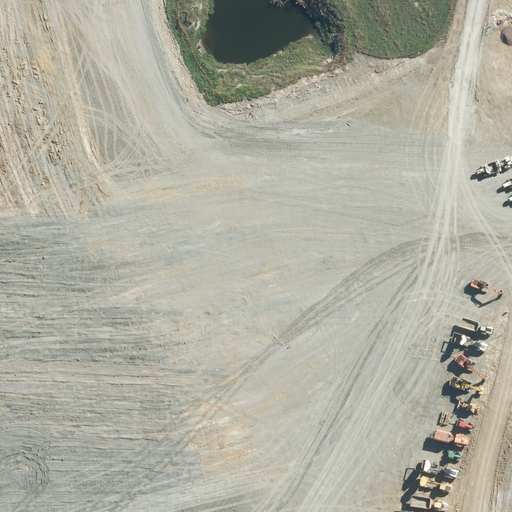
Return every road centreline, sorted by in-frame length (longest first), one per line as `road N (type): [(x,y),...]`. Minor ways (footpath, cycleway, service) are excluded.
road 1 (unknown): [(182,0),(340,230),(403,343),(472,511)]
road 2 (unknown): [(0,265),(46,257),(290,155),(511,40)]
road 3 (unknown): [(0,504),(403,343)]
